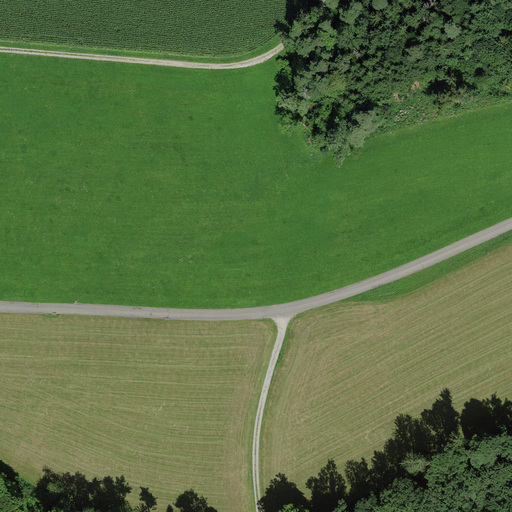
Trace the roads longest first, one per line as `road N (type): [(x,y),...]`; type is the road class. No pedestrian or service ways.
road 1 (unclassified): [(0,307),(202,316),(286,310),(511,225)]
road 2 (track): [(333,0),(293,41),(238,68),(0,50)]
road 3 (track): [(286,310),(258,426),(260,511)]
